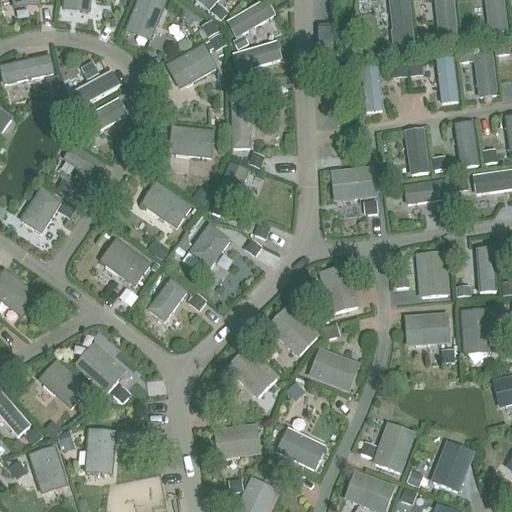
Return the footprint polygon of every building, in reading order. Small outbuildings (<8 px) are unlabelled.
[(14,0),(14,12),(44,12),(44,0),(14,0)] [(94,0),(63,0),(61,13),(91,19),(94,0)] [(139,0),(124,36),(148,47),(165,7),(149,0),(139,0)] [(192,0),(192,1),(209,14),(220,0),(192,0)] [(225,94),(294,94),(291,12),(290,0),(267,0),(225,32),(225,94)] [(411,0),(357,0),(355,65),(408,60),(418,58),(411,0)] [(411,0),(418,58),(455,52),(458,51),(451,0),(411,0)] [(511,6),(511,0),(451,0),(458,51),(495,45),(511,42),(511,6)] [(225,94),(225,32),(145,74),(149,86),(151,102),(152,124),(226,131),(225,94)] [(511,42),(495,45),(496,53),(503,105),(511,103),(511,42)] [(2,61),(0,63),(0,84),(21,117),(25,113),(28,112),(38,107),(44,107),(49,108),(54,109),(61,91),(52,49),(33,50),(18,53),(2,61)] [(455,52),(418,58),(408,60),(414,115),(462,109),(455,52)] [(500,102),(495,57),(474,60),(480,105),(500,102)] [(408,60),(355,65),(361,123),(414,115),(408,60)] [(82,74),(89,89),(75,96),(84,113),(125,91),(116,73),(103,80),(96,66),(82,74)] [(227,158),(296,171),(294,94),(225,94),(226,131),(228,131),(227,158)] [(129,121),(119,104),(83,125),(93,142),(129,121)] [(0,111),(0,135),(4,139),(16,123),(0,111)] [(511,115),(474,121),(481,171),(507,167),(511,166),(511,115)] [(481,171),(474,121),(416,130),(423,179),(444,176),(481,171)] [(423,179),(416,130),(363,138),(370,186),(381,185),(423,179)] [(171,158),(214,165),(218,138),(175,131),(171,158)] [(203,210),(284,256),(291,244),(294,233),(296,210),(296,171),(227,158),(203,210)] [(68,200),(83,177),(64,164),(49,187),(68,200)] [(481,171),(444,176),(451,228),(511,219),(511,200),(507,167),(481,171)] [(451,228),(444,176),(423,179),(381,185),(388,237),(451,228)] [(57,197),(33,182),(27,194),(27,195),(26,197),(26,198),(25,200),(24,201),(22,202),(20,203),(18,203),(16,203),(15,203),(13,202),(12,201),(11,200),(10,200),(9,200),(7,199),(6,199),(5,200),(3,200),(2,201),(1,202),(0,203),(0,231),(43,262),(44,262),(45,263),(46,263),(48,262),(49,262),(50,261),(82,213),(57,197)] [(145,183),(127,213),(175,242),(193,212),(145,183)] [(381,185),(370,186),(318,194),(318,224),(320,234),(322,238),(325,241),(330,243),(340,244),(388,237),(381,185)] [(163,267),(228,314),(276,268),(284,256),(203,210),(182,241),(163,267)] [(70,281),(124,321),(143,295),(163,267),(99,222),(68,269),(68,270),(68,272),(68,273),(67,275),(68,276),(68,278),(69,280),(70,281)] [(511,232),(449,242),(454,305),(454,306),(511,302),(511,232)] [(386,270),(389,309),(454,305),(449,242),(403,249),(396,251),(390,255),(388,261),(386,270)] [(75,306),(2,252),(0,253),(0,321),(27,343),(48,331),(71,320),(74,317),(76,314),(76,310),(75,306)] [(280,297),(316,332),(373,315),(373,306),(374,287),(374,275),(373,268),(362,258),(355,256),(334,257),(321,261),(315,264),(280,297)] [(163,267),(124,321),(162,349),(169,354),(178,355),(189,351),(194,347),(228,314),(163,267)] [(316,332),(280,297),(239,337),(288,388),(293,378),(323,340),(316,332)] [(511,302),(454,306),(460,384),(463,383),(467,383),(471,384),(473,384),(477,386),(479,387),(481,388),(482,389),(494,379),(511,375),(511,302)] [(458,350),(454,306),(454,305),(389,309),(390,323),(390,330),(390,334),(390,340),(389,345),(387,359),(386,363),(385,368),(384,372),(382,377),(381,381),(399,390),(401,389),(403,388),(405,388),(407,387),(409,388),(411,388),(415,389),(422,389),(425,389),(426,389),(432,388),(436,389),(441,388),(445,388),(453,386),(460,384),(458,350)] [(373,315),(316,332),(323,340),(293,378),(356,402),(370,362),(371,357),(372,352),(373,345),(374,339),(374,332),(374,324),(373,315)] [(0,321),(0,358),(7,354),(27,343),(0,321)] [(89,333),(51,353),(80,377),(102,397),(104,410),(141,407),(140,404),(160,401),(156,377),(154,371),(145,359),(110,332),(105,331),(101,330),(96,331),(89,333)] [(288,388),(239,337),(211,367),(203,379),(197,390),(193,403),(193,411),(196,432),(272,423),(288,388)] [(0,383),(0,387),(51,445),(57,443),(77,426),(96,411),(104,410),(102,397),(80,377),(51,353),(19,371),(15,373),(7,379),(0,383)] [(511,375),(494,379),(482,389),(485,397),(484,406),(490,430),(503,429),(511,435),(511,375)] [(356,402),(293,378),(288,388),(272,423),(267,458),(319,482),(356,402)] [(51,445),(0,387),(0,463),(28,453),(51,445)] [(395,410),(394,406),(374,398),(343,467),(401,488),(424,426),(421,426),(417,424),(399,414),(395,410)] [(154,478),(141,407),(104,410),(96,411),(77,426),(57,443),(79,511),(105,511),(109,487),(154,478)] [(196,432),(208,511),(217,511),(233,510),(253,472),(255,472),(267,458),(272,423),(196,432)] [(431,425),(424,426),(401,488),(469,511),(471,511),(469,494),(485,492),(484,489),(483,485),(482,482),(478,462),(475,445),(471,445),(465,440),(459,434),(457,434),(452,434),(446,436),(442,435),(436,427),(431,425)] [(511,511),(511,435),(503,429),(490,430),(490,432),(490,433),(490,435),(490,437),(490,439),(489,440),(489,442),(488,443),(485,445),(483,445),(481,446),(478,446),(475,445),(478,462),(482,482),(483,485),(484,489),(485,492),(485,495),(486,499),(487,504),(487,508),(487,511),(511,511)] [(79,511),(57,443),(51,445),(28,453),(0,463),(0,507),(3,511),(46,511),(49,509),(51,507),(53,506),(56,505),(60,504),(61,504),(63,505),(64,505),(65,506),(66,507),(68,511),(69,511),(79,511)] [(319,482),(267,458),(255,472),(253,472),(233,510),(217,511),(309,511),(310,510),(313,501),(315,493),(318,486),(319,482)] [(392,511),(401,488),(343,467),(329,501),(326,511),(392,511)] [(469,511),(401,488),(392,511),(469,511)]
